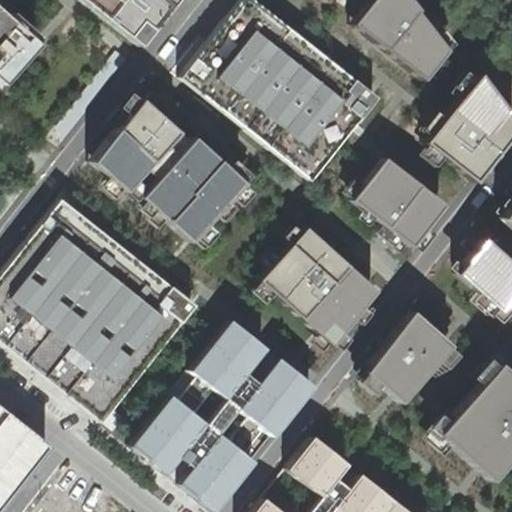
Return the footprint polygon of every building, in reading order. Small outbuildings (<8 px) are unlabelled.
[(171,0),(78,0),(136,45),(171,0)] [(372,93),(251,0),(232,0),(173,77),(306,179),(372,93)] [(452,40),(421,0),(367,0),(349,22),(419,77),(440,49),(452,40)] [(0,17),(0,78),(30,44),(0,17)] [(511,119),(470,65),(411,141),(461,184),(511,119)] [(236,184),(134,101),(85,162),(128,200),(133,196),(183,240),(236,184)] [(435,205),(372,156),(335,203),(398,252),(435,205)] [(511,183),(483,217),(511,241),(511,183)] [(187,305),(53,200),(0,267),(0,334),(100,414),(187,305)] [(372,295),(299,229),(253,281),(326,346),(372,295)] [(511,294),(511,265),(480,238),(452,272),(498,311),(511,294)] [(445,345),(404,310),(357,371),(393,403),(445,345)] [(307,386),(225,321),(184,372),(192,378),(172,403),(164,397),(125,446),(208,511),(247,461),(240,456),(259,430),(267,436),(307,386)] [(511,326),(503,337),(511,344),(511,326)] [(511,447),(511,380),(492,362),(429,433),(482,481),(511,447)] [(0,504),(47,444),(0,407),(0,504)] [(339,463),(306,436),(245,511),(401,511),(361,480),(350,494),(329,478),(339,463)]
